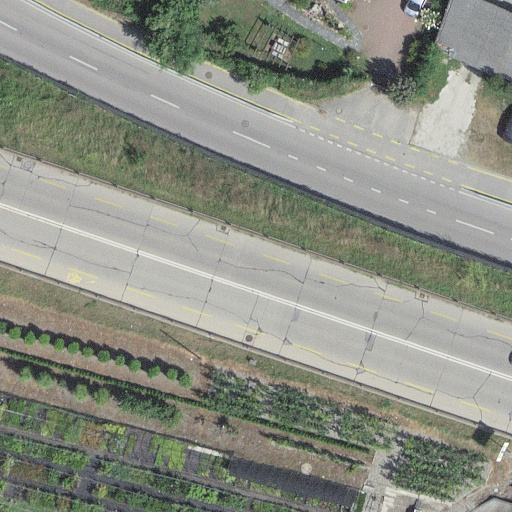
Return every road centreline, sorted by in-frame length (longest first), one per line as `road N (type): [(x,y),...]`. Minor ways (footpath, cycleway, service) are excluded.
road 1 (unclassified): [(0,12),(151,88),(511,224)]
road 2 (primary): [(511,390),(0,216)]
